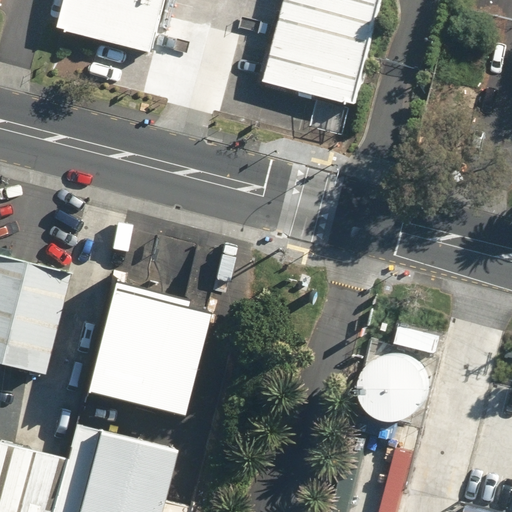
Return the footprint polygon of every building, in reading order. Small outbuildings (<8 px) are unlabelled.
[(165,0),(66,0),(59,28),(153,51),(165,0)] [(289,0),(269,78),(358,101),(383,0),(289,0)] [(67,275),(0,258),(0,360),(43,371),(67,275)] [(206,303),(111,280),(85,388),(179,411),(206,303)] [(443,511),(482,353),(384,329),(339,511),(443,511)] [(511,511),(511,360),(482,353),(443,511),(511,511)] [(175,447),(72,421),(64,454),(49,511),(186,511),(188,508),(162,501),(175,447)] [(0,511),(49,511),(64,454),(0,438),(0,511)]
